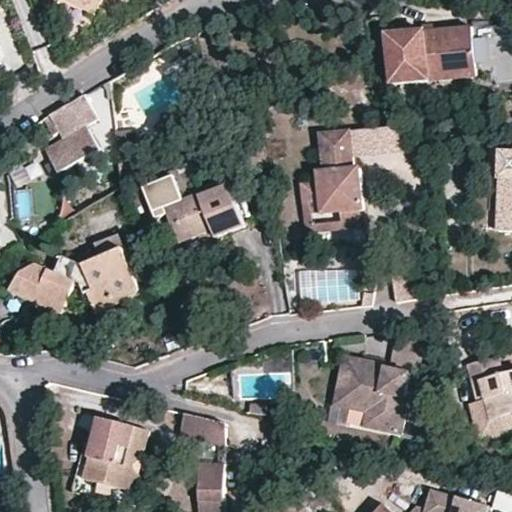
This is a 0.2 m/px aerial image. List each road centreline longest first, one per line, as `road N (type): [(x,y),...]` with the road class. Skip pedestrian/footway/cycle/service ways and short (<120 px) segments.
road 1 (residential): [(3,383),(46,369),(111,376),(362,320)]
road 2 (residential): [(205,0),(0,126)]
road 3 (unknown): [(111,376),(251,433),(289,511)]
road 4 (residential): [(3,383),(17,396),(36,511)]
